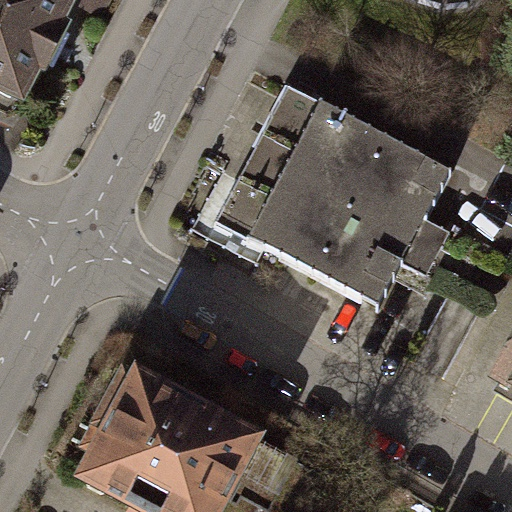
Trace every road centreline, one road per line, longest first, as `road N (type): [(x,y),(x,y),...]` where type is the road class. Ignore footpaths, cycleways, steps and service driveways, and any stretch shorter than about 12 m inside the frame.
road 1 (residential): [(79,241),(511,486)]
road 2 (residential): [(79,241),(209,0)]
road 3 (residential): [(0,390),(79,241)]
